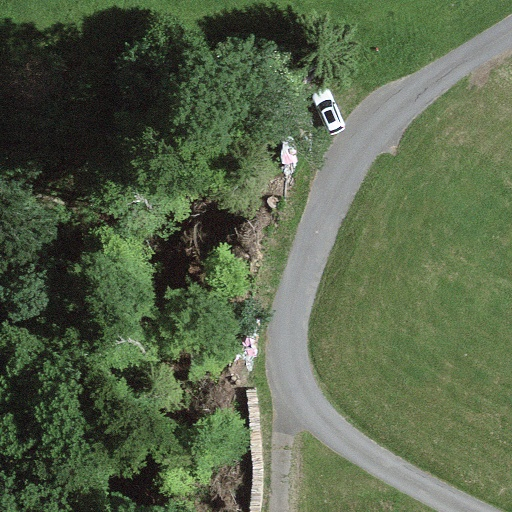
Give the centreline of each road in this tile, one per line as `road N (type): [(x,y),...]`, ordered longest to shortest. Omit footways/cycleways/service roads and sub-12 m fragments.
road 1 (track): [(467,511),(313,411),(291,381),(287,341),(352,153),(386,112),(511,33)]
road 2 (track): [(291,381),(282,511)]
